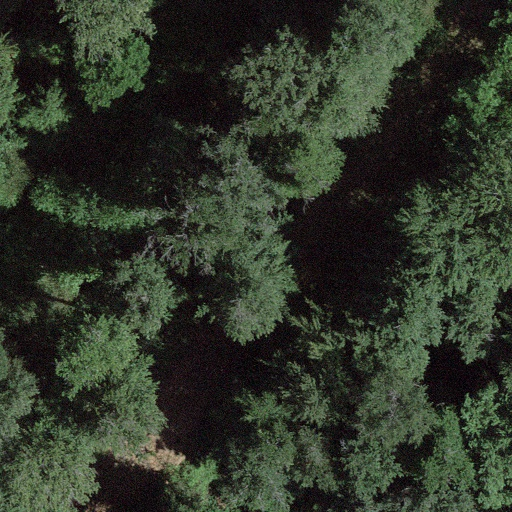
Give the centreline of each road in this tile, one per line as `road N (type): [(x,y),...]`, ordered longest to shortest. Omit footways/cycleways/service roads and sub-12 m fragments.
road 1 (track): [(62,511),(290,261),(477,0)]
road 2 (track): [(220,0),(111,213)]
